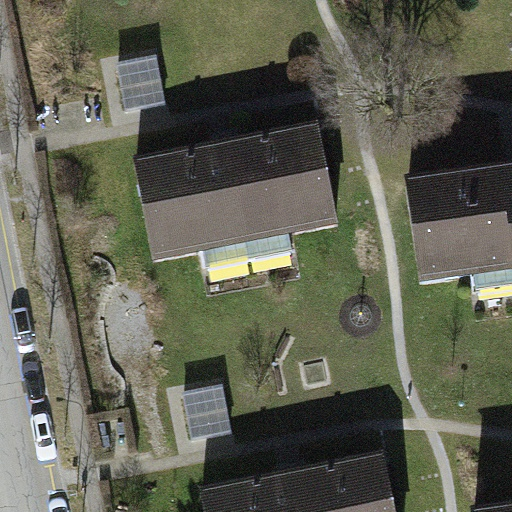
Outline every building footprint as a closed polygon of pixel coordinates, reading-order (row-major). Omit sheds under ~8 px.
[(156,57),(115,65),(124,113),(165,105),(156,57)] [(225,146),(127,167),(147,262),(193,253),(198,272),(284,254),(279,235),(329,224),(309,129),(225,146)] [(511,170),(401,187),(414,281),(465,274),(468,294),(511,288),(511,284),(511,283),(511,170)] [(223,387),(181,394),(190,442),(231,435),(223,387)] [(292,474),(193,495),(196,511),(387,511),(375,457),(292,474)]
